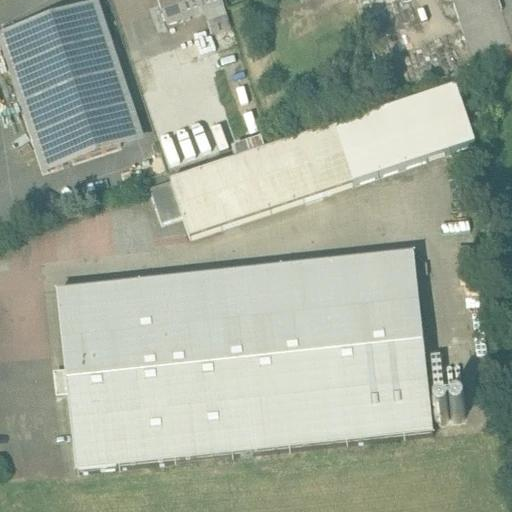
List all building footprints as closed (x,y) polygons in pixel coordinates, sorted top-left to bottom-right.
[(157,0),(162,13),(201,0),(157,0)] [(220,0),(201,0),(162,13),(167,28),(205,15),(208,26),(227,20),(220,0)] [(511,0),(451,0),(476,71),(511,58),(511,0)] [(76,14),(0,39),(0,43),(44,174),(121,148),(120,145),(125,143),(116,118),(111,119),(76,15),(76,14)] [(227,20),(208,26),(212,37),(231,31),(227,20)] [(457,90),(335,130),(354,188),(476,147),(457,90)] [(281,136),(232,152),(236,163),(171,185),(183,219),(190,242),(354,188),(335,130),(284,147),(281,136)] [(171,185),(150,192),(162,226),(183,219),(171,185)] [(414,258),(101,292),(119,472),(434,438),(414,258)] [(101,292),(58,296),(77,476),(119,472),(101,292)]
